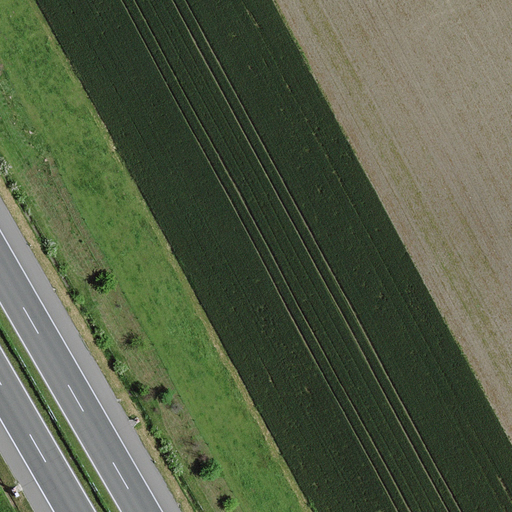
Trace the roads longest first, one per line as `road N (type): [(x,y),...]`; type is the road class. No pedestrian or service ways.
road 1 (motorway): [(140,511),(0,265)]
road 2 (motorway): [(0,386),(71,511)]
